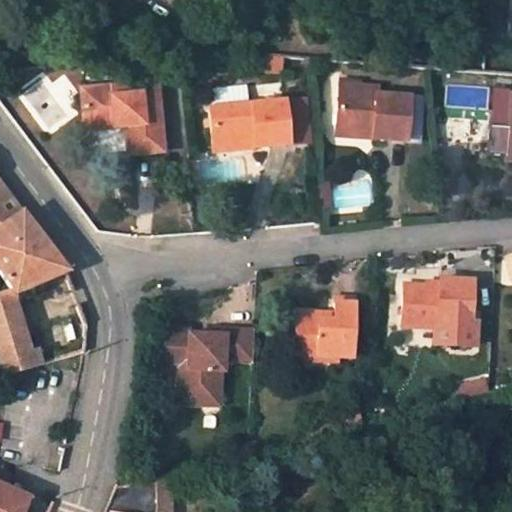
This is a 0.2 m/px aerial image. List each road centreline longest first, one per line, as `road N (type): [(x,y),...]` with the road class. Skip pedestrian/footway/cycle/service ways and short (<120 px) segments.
road 1 (residential): [(511,230),(101,274)]
road 2 (unclassified): [(101,274),(110,318),(107,374),(96,469),(79,511)]
road 3 (unclassified): [(0,152),(101,274)]
